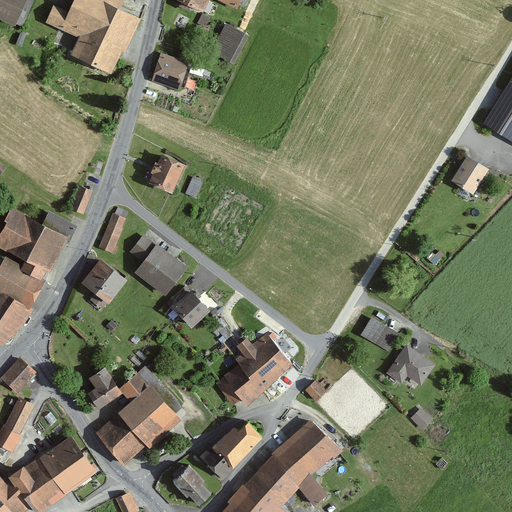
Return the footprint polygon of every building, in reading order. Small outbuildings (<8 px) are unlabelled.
[(0,0),(0,19),(17,26),(28,0),(0,0)] [(74,0),(70,10),(55,3),(46,23),(78,37),(72,55),(113,73),(123,50),(128,52),(142,19),(103,0),(74,0)] [(182,0),(205,11),(210,0),(218,0),(239,10),(243,0),(182,0)] [(181,12),(177,23),(183,26),(187,15),(181,12)] [(236,65),(250,36),(227,24),(212,53),(236,65)] [(151,80),(183,91),(192,63),(161,52),(151,80)] [(511,79),(484,123),(511,140),(511,79)] [(175,195),(188,163),(163,153),(150,185),(175,195)] [(475,196),(491,169),(469,156),(453,182),(475,196)] [(0,176),(1,177),(9,166),(0,159),(0,176)] [(187,191),(197,195),(204,178),(194,173),(187,191)] [(95,191),(81,185),(71,209),(85,215),(95,191)] [(50,273),(69,237),(42,223),(12,207),(0,230),(0,247),(25,260),(47,271),(50,273)] [(42,223),(69,237),(76,224),(49,210),(42,223)] [(129,219),(114,213),(100,247),(114,253),(129,219)] [(168,295),(189,267),(158,244),(145,234),(131,252),(144,262),(137,272),(168,295)] [(111,303),(129,280),(101,259),(83,282),(111,303)] [(42,283),(47,271),(25,260),(20,271),(42,283)] [(0,292),(32,309),(45,284),(42,283),(20,271),(3,262),(0,266),(0,292)] [(194,328),(212,311),(192,289),(174,306),(194,328)] [(0,349),(2,351),(34,310),(32,309),(0,292),(0,349)] [(362,337),(389,352),(401,333),(373,317),(362,337)] [(253,400),(294,364),(267,334),(254,344),(249,338),(239,346),(244,353),(237,359),(241,363),(226,375),(227,376),(217,383),(234,405),(243,398),(246,403),(252,399),(253,400)] [(417,394),(437,365),(408,345),(388,373),(417,394)] [(38,371),(20,356),(2,378),(19,393),(38,371)] [(151,448),(183,418),(177,412),(184,406),(146,364),(121,387),(107,366),(90,377),(97,388),(87,394),(99,410),(124,393),(131,402),(97,432),(125,465),(147,444),(151,448)] [(306,389),(317,401),(328,391),(317,379),(306,389)] [(36,403),(20,395),(6,425),(22,432),(36,403)] [(411,418),(424,430),(434,419),(422,407),(411,418)] [(233,464),(263,435),(247,419),(238,427),(234,423),(212,444),(233,464)] [(345,450),(312,419),(273,453),(301,487),(316,505),(329,495),(315,476),(318,473),(317,471),(334,456),(336,458),(345,450)] [(0,443),(15,451),(24,434),(22,432),(6,425),(3,423),(0,429),(0,443)] [(36,511),(40,511),(98,470),(72,434),(27,466),(25,465),(10,475),(36,511)] [(234,467),(211,445),(200,455),(223,479),(234,467)] [(223,511),(292,511),(285,505),(301,487),(273,453),(228,502),(230,504),(223,511)] [(437,465),(444,470),(450,463),(443,457),(437,465)] [(212,494),(203,483),(206,481),(191,464),(173,480),(187,497),(189,495),(198,506),(212,494)] [(0,511),(24,511),(31,506),(18,488),(12,488),(0,473),(0,511)] [(136,511),(141,510),(132,491),(116,498),(123,511),(136,511)]
